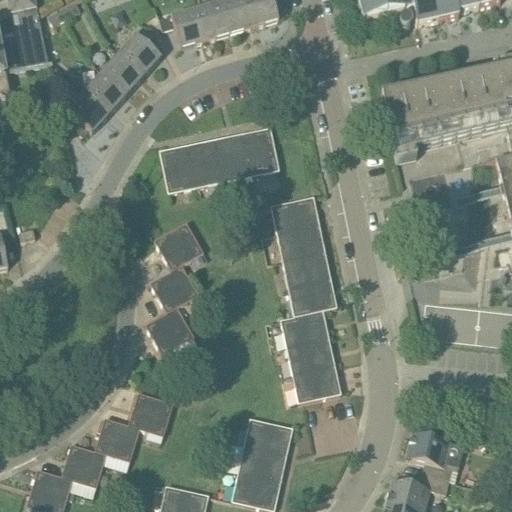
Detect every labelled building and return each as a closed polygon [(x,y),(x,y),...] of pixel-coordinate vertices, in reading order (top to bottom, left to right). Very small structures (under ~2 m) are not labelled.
[(0,98),(9,97),(4,75),(50,66),(49,62),(46,63),(34,0),(4,0),(6,11),(0,16),(0,98)] [(229,38),(252,31),(243,0),(219,7),(229,38)] [(244,0),(243,0),(252,31),(278,23),(270,0),(244,0)] [(355,0),(362,27),(403,18),(399,0),(355,0)] [(408,0),(415,31),(437,26),(431,0),(408,0)] [(459,21),(458,18),(457,18),(452,0),(431,0),(437,26),(459,21)] [(452,0),(457,18),(458,18),(478,13),(474,0),(452,0)] [(474,0),(478,13),(499,9),(497,0),(474,0)] [(205,45),(229,38),(219,7),(195,13),(205,45)] [(61,16),(65,25),(80,16),(76,8),(61,16)] [(180,52),(205,45),(195,13),(170,20),(171,21),(159,25),(162,36),(174,33),(180,52)] [(53,31),(65,25),(61,16),(49,22),(53,31)] [(117,58),(143,81),(160,61),(144,47),(153,38),(144,30),(136,40),(135,39),(117,58)] [(126,99),(143,81),(117,58),(100,77),(126,99)] [(381,100),(391,145),(511,118),(511,62),(510,63),(511,71),(467,81),(467,78),(437,84),(438,87),(381,100)] [(109,118),(126,99),(100,77),(84,95),(109,118)] [(92,138),(109,118),(84,95),(66,115),(80,127),(72,136),(80,144),(88,134),(92,138)] [(241,138),(250,181),(279,175),(270,132),(241,138)] [(511,240),(511,137),(506,139),(510,159),(495,162),(511,240)] [(223,187),(250,181),(241,138),(214,144),(223,187)] [(195,193),(223,187),(214,144),(186,149),(195,193)] [(418,212),(451,207),(445,170),(460,167),(457,148),(421,154),(422,160),(399,164),(402,183),(414,181),(418,212)] [(167,199),(195,193),(186,149),(158,155),(167,199)] [(275,239),(319,230),(313,201),(269,210),(275,239)] [(181,269),(181,271),(203,258),(186,227),(153,246),(170,275),(181,269)] [(281,266),(325,257),(319,230),(275,239),(281,266)] [(21,246),(34,243),(32,234),(19,237),(21,246)] [(287,294),(331,285),(325,257),(281,266),(287,294)] [(198,300),(181,271),(181,269),(170,275),(148,288),(165,317),(176,311),(177,313),(198,300)] [(293,321),(322,315),(336,312),(331,285),(287,294),(293,321)] [(194,342),(177,313),(176,311),(165,317),(144,330),(161,360),(194,342)] [(285,352),(328,343),(322,315),(293,321),(279,324),(285,352)] [(291,380),(334,370),(328,343),(285,352),(291,380)] [(334,370),(291,380),(297,408),(340,399),(334,370)] [(128,430),(139,433),(163,440),(173,408),(137,397),(128,430)] [(139,433),(128,430),(104,423),(94,456),(105,460),(129,467),(139,433)] [(243,451),(286,461),(292,433),(249,423),(243,451)] [(421,480),(448,487),(454,488),(463,452),(449,448),(412,440),(406,465),(423,468),(421,480)] [(95,493),(100,478),(103,468),(105,460),(94,456),(70,449),(61,481),(72,484),(72,486),(95,493)] [(280,488),(286,461),(243,451),(237,479),(280,488)] [(72,484),(61,481),(37,474),(26,511),(27,511),(63,511),(72,486),(72,484)] [(108,479),(101,477),(98,486),(105,488),(108,479)] [(253,511),(274,511),(280,488),(237,479),(230,507),(253,511)] [(444,499),(448,487),(421,480),(419,493),(392,486),(386,510),(393,511),(424,511),(429,495),(444,499)] [(159,511),(204,511),(208,500),(165,490),(159,511)]
